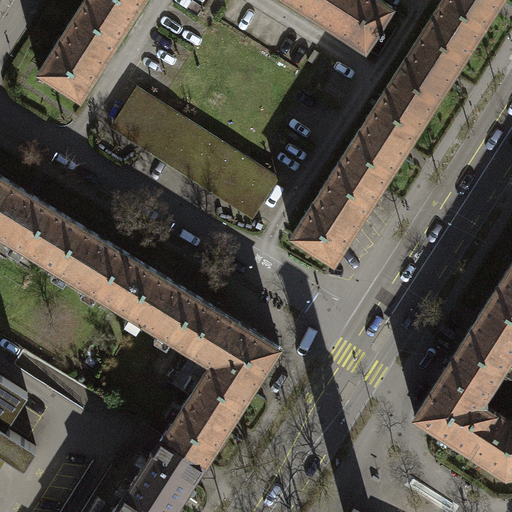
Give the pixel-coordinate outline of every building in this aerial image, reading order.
[(124,24),(86,0),(79,0),(34,70),(77,97),(107,51),(124,24)] [(86,0),(124,24),(139,0),(86,0)] [(286,0),(302,10),(308,0),(286,0)] [(308,0),(302,10),(325,25),(362,48),(389,6),(380,0),(308,0)] [(437,0),(428,14),(471,41),(494,5),(497,0),(437,0)] [(381,87),(424,114),(447,78),(471,41),(428,14),(381,87)] [(133,87),(110,122),(250,212),(273,177),(133,87)] [(381,87),(335,160),(377,187),(401,151),(424,114),(381,87)] [(377,187),(335,160),(288,233),(330,260),(354,224),(377,187)] [(0,235),(35,257),(62,214),(25,192),(0,176),(0,235)] [(109,302),(136,259),(105,240),(62,214),(35,257),(109,302)] [(136,259),(109,302),(183,347),(209,304),(181,287),(136,259)] [(511,262),(498,284),(511,293),(511,262)] [(511,356),(511,293),(498,284),(473,324),(451,357),(494,384),(511,356)] [(209,304),(183,347),(196,355),(206,361),(248,388),(276,345),(271,342),(209,304)] [(206,361),(196,355),(192,361),(177,351),(161,376),(186,392),(206,361)] [(486,404),(486,396),(494,384),(451,357),(437,379),(414,414),(469,449),(495,410),(486,404)] [(248,388),(206,361),(186,392),(159,434),(201,461),(224,426),(248,388)] [(23,392),(0,376),(0,452),(20,465),(32,445),(2,426),(23,392)] [(469,449),(507,473),(511,472),(511,419),(511,420),(495,410),(469,449)] [(112,507),(119,511),(168,511),(177,500),(196,469),(201,461),(159,434),(153,442),(112,507)]
